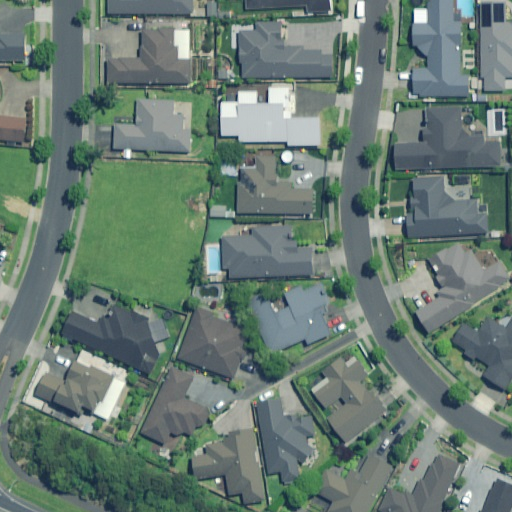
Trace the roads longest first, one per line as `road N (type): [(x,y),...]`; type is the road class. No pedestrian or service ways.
road 1 (residential): [(511,446),(425,386),(366,286),(353,208),(373,0)]
road 2 (tertiary): [(68,0),(57,219),(14,335)]
